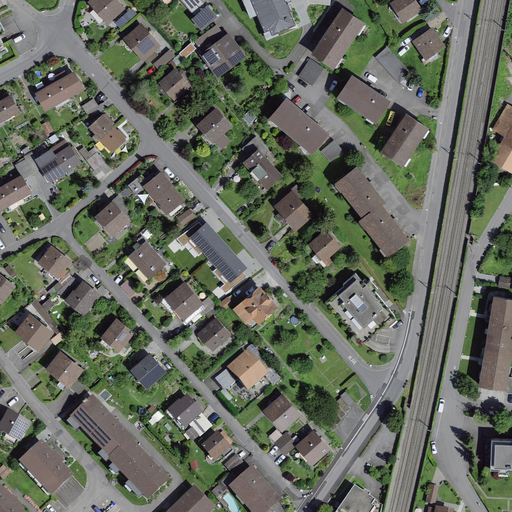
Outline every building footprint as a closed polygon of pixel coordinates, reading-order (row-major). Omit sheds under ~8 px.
[(108,21),(122,8),(115,0),(93,0),(91,2),(108,21)] [(182,0),(205,26),(216,17),(200,0),(182,0)] [(251,0),(265,33),(271,31),(273,35),(295,26),(284,0),(251,0)] [(394,0),(391,2),(403,22),(422,10),(415,0),(394,0)] [(336,68),(367,24),(343,8),(313,52),(336,68)] [(153,50),(158,45),(141,26),(126,38),(148,63),(158,55),(153,50)] [(412,42),(426,62),(447,48),(433,28),(412,42)] [(218,72),(241,55),(227,37),(218,44),(209,31),(195,41),(218,72)] [(389,47),(378,58),(400,81),(412,70),(389,47)] [(159,69),(174,56),(169,50),(155,64),(159,69)] [(313,86),(324,69),(310,60),(299,77),(313,86)] [(181,76),(176,70),(162,83),(175,97),(193,81),(185,72),(181,76)] [(66,74),(51,83),(59,97),(66,94),(67,96),(76,91),(75,89),(81,85),(74,73),(68,76),(66,74)] [(378,122),(393,100),(353,75),(339,97),(378,122)] [(59,97),(51,83),(36,91),(45,108),(55,103),(53,101),(59,97)] [(139,93),(135,96),(140,102),(144,99),(142,97),(145,94),(141,89),(138,92),(139,93)] [(1,101),(0,101),(0,110),(4,117),(8,115),(15,127),(28,120),(20,108),(18,109),(10,96),(10,97),(8,94),(3,97),(3,98),(0,99),(1,101)] [(93,98),(82,106),(87,113),(98,105),(93,98)] [(312,151),(327,134),(286,100),(271,117),(312,151)] [(511,106),(508,104),(493,132),(505,138),(492,162),(511,173),(511,106)] [(230,126),(216,110),(200,124),(221,148),(229,140),(222,132),(230,126)] [(405,166),(431,129),(408,113),(382,150),(405,166)] [(105,114),(91,126),(102,138),(113,128),(109,123),(112,121),(105,114)] [(117,132),(113,128),(102,138),(96,144),(101,150),(107,145),(112,150),(126,137),(120,130),(117,132)] [(270,184),(280,175),(261,154),(267,149),(256,137),(244,147),(252,155),(245,161),(258,176),(261,174),(270,184)] [(80,160),(65,140),(51,150),(63,168),(69,164),(71,166),(80,160)] [(332,162),(343,151),(332,140),(321,151),(332,162)] [(24,157),(25,160),(31,170),(40,166),(50,180),(59,174),(58,172),(63,168),(51,150),(35,160),(31,153),(24,157)] [(97,152),(91,156),(100,167),(105,163),(97,152)] [(91,156),(86,160),(95,171),(100,167),(91,156)] [(20,174),(5,183),(13,197),(17,204),(23,201),(21,196),(30,191),(23,179),(33,173),(31,170),(25,160),(15,165),(20,174)] [(338,182),(365,216),(379,205),(383,202),(355,168),(338,182)] [(158,197),(172,186),(160,172),(153,178),(150,175),(145,179),(141,175),(129,185),(136,193),(145,186),(152,193),(153,191),(158,197)] [(0,185),(0,207),(9,203),(7,201),(13,197),(5,183),(0,185)] [(295,230),(311,215),(297,199),(304,194),(296,185),(283,197),(285,200),(278,206),(290,220),(287,222),(295,230)] [(183,200),(172,186),(158,197),(163,203),(161,204),(171,217),(180,210),(176,205),(183,200)] [(113,203),(94,219),(101,227),(105,224),(112,233),(131,216),(127,211),(130,208),(125,202),(117,208),(113,203)] [(407,240),(379,205),(365,216),(362,219),(389,254),(407,240)] [(190,209),(178,219),(183,225),(195,215),(190,209)] [(227,245),(206,222),(202,226),(189,238),(202,252),(209,261),(227,245)] [(326,257),(338,246),(325,231),(311,244),(319,252),(313,257),(318,262),(325,256),(326,257)] [(146,240),(129,256),(139,267),(157,252),(146,240)] [(248,269),(227,245),(209,261),(216,269),(230,284),(243,272),(248,269)] [(52,247),(41,262),(62,278),(67,272),(62,268),(69,260),(52,247)] [(167,263),(157,252),(139,267),(150,279),(167,263)] [(73,277),(68,273),(59,281),(63,286),(73,277)] [(363,281),(356,273),(343,284),(344,285),(326,301),(362,344),(396,315),(365,279),(363,281)] [(0,298),(2,300),(13,285),(0,275),(0,298)] [(77,283),(73,277),(63,286),(62,287),(67,292),(77,283)] [(511,278),(501,277),(500,285),(511,286),(511,278)] [(185,281),(160,301),(171,314),(174,312),(183,323),(205,304),(185,281)] [(97,294),(83,282),(75,292),(74,291),(68,299),(83,311),(97,294)] [(134,284),(129,289),(132,293),(138,288),(134,284)] [(259,319),(274,306),(259,289),(237,309),(244,318),(252,311),(259,319)] [(491,320),(488,340),(511,343),(511,298),(495,296),(492,315),(486,314),(485,320),(491,320)] [(37,300),(34,303),(54,327),(53,328),(58,334),(52,339),(56,345),(67,335),(37,300)] [(209,304),(203,308),(207,313),(213,308),(209,304)] [(213,308),(207,313),(211,319),(216,315),(234,334),(238,330),(220,311),(221,311),(217,306),(213,308)] [(30,315),(18,331),(38,347),(51,331),(30,315)] [(216,320),(198,337),(203,343),(207,340),(213,347),(221,341),(223,343),(227,340),(225,337),(228,334),(216,320)] [(104,337),(119,348),(122,345),(127,348),(134,339),(124,331),(126,328),(117,321),(104,337)] [(511,348),(511,343),(488,340),(485,358),(479,357),(479,363),(484,363),(481,383),(506,388),(511,348)] [(247,348),(227,366),(248,390),(268,372),(247,348)] [(81,369),(61,353),(49,368),(69,384),(75,377),(81,369)] [(150,354),(130,371),(147,390),(167,373),(150,354)] [(226,370),(215,379),(225,390),(236,381),(226,370)] [(87,386),(75,377),(69,384),(65,389),(77,399),(87,386)] [(329,413),(323,418),(333,429),(338,424),(337,423),(343,418),(342,417),(347,412),(346,411),(351,406),(350,405),(356,400),(346,390),(341,395),(342,396),(336,400),(338,402),(332,406),(333,408),(328,412),(329,413)] [(282,394),(263,411),(282,433),(301,416),(282,394)] [(183,397),(166,412),(174,422),(178,418),(185,425),(199,413),(187,399),(186,400),(183,397)] [(91,398),(71,417),(111,458),(129,440),(131,438),(91,398)] [(9,413),(1,428),(19,438),(27,424),(9,413)] [(202,415),(190,425),(200,437),(212,427),(202,415)] [(312,466),(331,450),(313,430),(295,447),(312,466)] [(204,447),(219,464),(237,448),(232,443),(233,442),(224,432),(220,435),(219,434),(204,447)] [(287,432),(276,442),(281,448),(292,437),(287,432)] [(297,443),(292,437),(281,448),(286,453),(297,443)] [(511,438),(492,438),(490,469),(499,469),(500,467),(509,467),(508,469),(511,469),(511,438)] [(168,479),(129,440),(111,458),(109,459),(114,464),(116,462),(121,468),(119,470),(130,481),(132,479),(144,491),(142,493),(148,499),(168,479)] [(53,493),(72,476),(60,463),(63,461),(54,452),(52,454),(41,442),(23,459),(53,493)] [(237,455),(225,465),(230,471),(242,460),(237,455)] [(254,511),(266,511),(281,500),(252,468),(231,487),(254,511)] [(222,482),(219,485),(224,491),(227,488),(227,487),(237,478),(233,472),(222,482)] [(354,486),(336,511),(372,511),(376,506),(372,503),(375,499),(354,486)] [(438,488),(430,486),(427,501),(435,503),(438,488)] [(0,487),(0,511),(22,511),(19,508),(21,506),(13,496),(10,498),(0,487)] [(209,511),(214,508),(195,488),(169,511),(209,511)]
